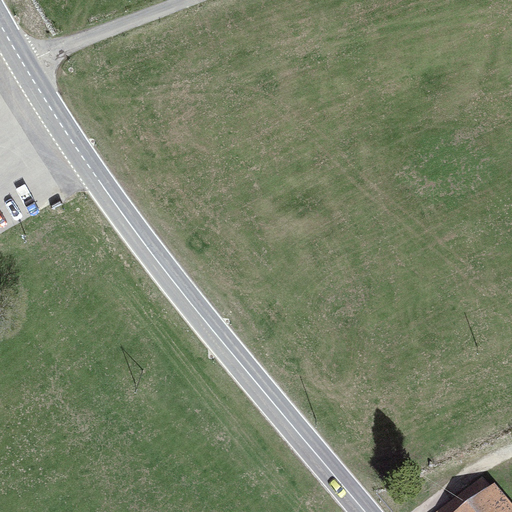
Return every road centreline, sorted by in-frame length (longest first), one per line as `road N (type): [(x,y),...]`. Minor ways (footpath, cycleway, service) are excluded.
road 1 (secondary): [(369,511),(160,265),(21,62)]
road 2 (unclassified): [(198,0),(21,62)]
